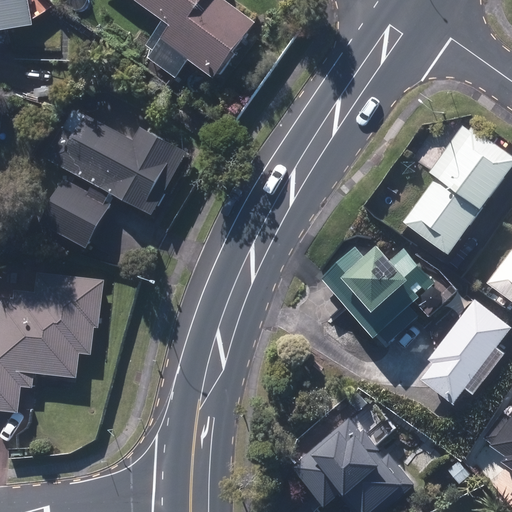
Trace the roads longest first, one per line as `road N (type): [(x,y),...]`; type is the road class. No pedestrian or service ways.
road 1 (secondary): [(408,7),(276,198),(218,322),(190,490)]
road 2 (residential): [(22,511),(190,490)]
road 3 (residential): [(511,81),(408,7)]
